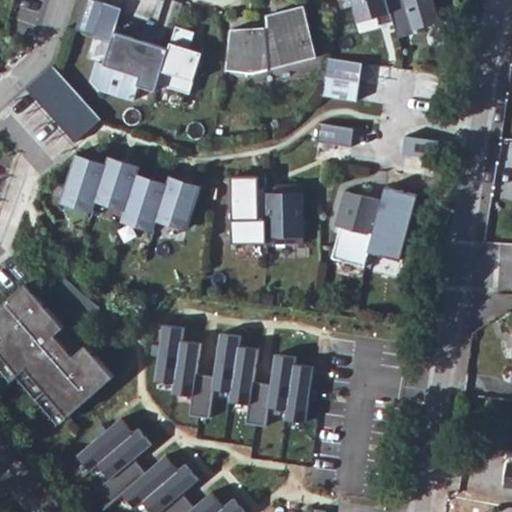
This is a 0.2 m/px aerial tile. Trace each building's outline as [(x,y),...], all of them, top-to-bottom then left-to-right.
[(125,0),(123,8),(120,17),(138,23),(145,0),(125,0)] [(145,0),(138,23),(156,28),(165,0),(145,0)] [(353,0),(360,22),(378,17),(380,25),(394,21),(387,0),(353,0)] [(387,0),(394,21),(396,30),(416,24),(422,27),(436,23),(439,17),(434,0),(387,0)] [(158,84),(169,50),(143,41),(141,46),(132,43),(133,38),(115,32),(120,17),(123,8),(105,1),(94,35),(112,41),(105,63),(99,62),(93,79),(103,90),(134,101),(139,86),(156,91),(158,84)] [(306,4),(268,14),(269,27),(232,28),(228,69),(255,73),(318,56),(306,4)] [(169,50),(158,84),(191,94),(204,52),(190,48),(196,32),(177,26),(169,50)] [(363,62),(329,57),(326,77),(361,82),(363,62)] [(54,66),(29,88),(76,140),(101,118),(54,66)] [(361,82),(326,77),(323,96),(358,100),(361,82)] [(321,123),(318,142),(352,147),(355,128),(321,123)] [(441,140),(406,135),(403,154),(438,159),(441,140)] [(79,154),(77,153),(62,199),(95,210),(98,198),(127,208),(123,219),(155,229),(159,218),(190,228),(203,185),(202,184),(201,186),(173,177),(173,176),(171,175),(168,184),(139,175),(142,166),(140,165),(139,167),(112,158),(112,156),(110,155),(107,164),(79,155),(79,154)] [(233,243),(268,242),(267,186),(267,176),(266,176),(266,186),(260,186),(260,176),(232,176),(233,243)] [(267,186),(268,242),(268,244),(305,243),(304,184),(278,185),(278,186),(267,186)] [(387,186),(383,200),(369,251),(400,260),(418,195),(387,186)] [(333,258),(365,267),(369,251),(383,200),(345,190),(336,225),(341,227),(333,258)] [(123,218),(125,208),(100,202),(98,212),(123,218)] [(86,295),(59,270),(49,281),(75,306),(101,322),(107,311),(86,295)] [(65,326),(27,283),(0,306),(0,335),(2,338),(0,339),(0,351),(21,375),(28,368),(70,416),(116,376),(88,344),(85,347),(81,343),(79,345),(71,335),(63,342),(57,334),(65,326)] [(174,384),(181,337),(182,327),(160,324),(154,382),(174,384)] [(174,384),(172,398),(212,404),(215,389),(227,391),(224,407),(264,412),(266,401),(317,409),(309,466),(336,470),(353,353),(325,349),(324,357),(285,351),(285,354),(273,352),(274,343),(235,337),(234,347),(222,346),(222,343),(181,337),(174,384)] [(120,423),(78,459),(100,484),(89,493),(105,511),(119,499),(129,511),(137,511),(142,508),(145,511),(244,511),(233,498),(221,508),(210,496),(193,510),(180,496),(200,479),(188,464),(179,472),(165,455),(144,473),(134,461),(151,447),(140,434),(134,439),(120,423)]
